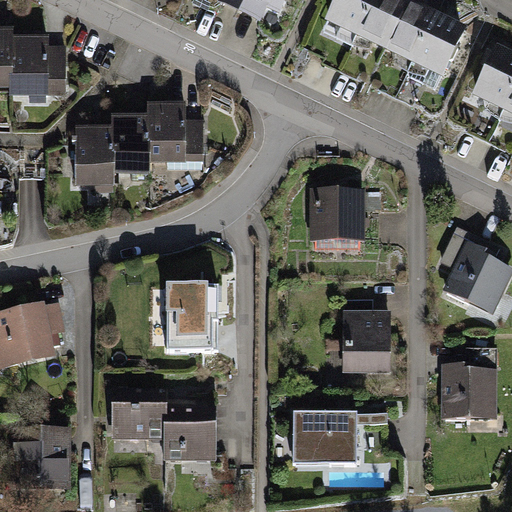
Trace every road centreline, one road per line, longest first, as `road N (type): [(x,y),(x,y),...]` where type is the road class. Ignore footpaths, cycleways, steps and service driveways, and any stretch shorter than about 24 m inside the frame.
road 1 (residential): [(0,272),(143,243),(219,214),(264,168),(297,110)]
road 2 (residential): [(74,0),(297,110)]
road 3 (residential): [(297,110),(511,212)]
